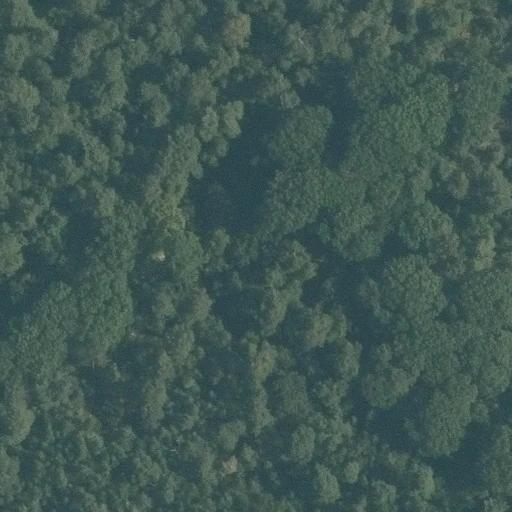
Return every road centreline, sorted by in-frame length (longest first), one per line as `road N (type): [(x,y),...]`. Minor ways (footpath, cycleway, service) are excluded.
road 1 (track): [(511,45),(144,273),(0,345)]
road 2 (track): [(511,473),(324,165)]
